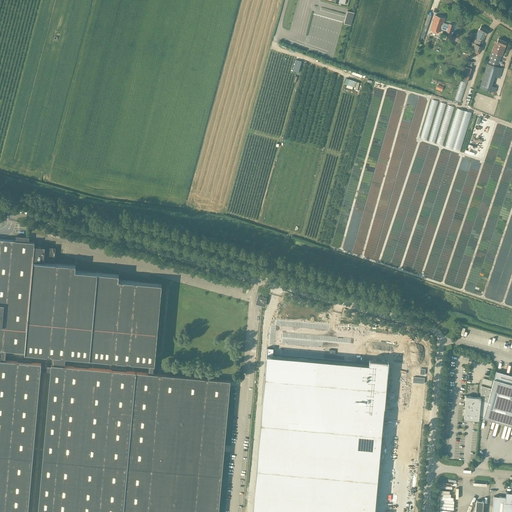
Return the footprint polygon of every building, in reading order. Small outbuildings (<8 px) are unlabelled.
[(348,24),(351,25),(354,12),(351,11),(348,10),(344,23),(348,24)] [(440,32),(441,28),(447,30),(446,31),(451,33),(454,25),(449,23),(449,25),(443,23),(445,19),(435,15),(430,29),(440,32)] [(426,19),(420,37),(424,38),(429,21),(426,19)] [(483,40),(488,31),(481,26),(475,36),(469,52),(478,55),(479,52),(480,52),(482,47),(481,46),(483,40)] [(495,42),(491,52),(501,55),(501,56),(505,46),(506,42),(498,39),(497,43),(495,42)] [(491,52),(487,64),(496,67),(497,65),(501,55),(491,52)] [(295,59),(292,71),(298,72),(301,61),(295,59)] [(487,64),(480,87),(480,88),(494,92),(495,88),(496,87),(491,86),(491,84),(493,77),(494,77),(498,78),(501,68),(496,67),(487,64)] [(465,66),(460,80),(467,82),(471,68),(465,66)] [(346,78),(344,87),(357,90),(359,81),(346,78)] [(436,143),(443,145),(454,106),(447,104),(439,102),(439,101),(440,99),(432,97),(421,138),(428,140),(428,141),(436,143)] [(471,112),(456,108),(446,147),(461,151),(471,112)] [(264,306),(266,298),(259,296),(257,304),(264,306)] [(276,307),(274,339),(288,340),(289,331),(287,331),(288,317),(290,317),(291,309),(276,307)] [(267,347),(252,511),(374,511),(388,365),(388,360),(369,359),(369,363),(272,355),(273,348),(267,347)] [(511,375),(496,371),(494,379),(491,388),(481,386),(480,397),(466,396),(464,419),(470,420),(479,420),(479,415),(483,416),(483,418),(511,425),(511,375)] [(510,511),(511,494),(511,492),(506,492),(506,497),(494,496),(492,511),(510,511)] [(482,511),(484,501),(476,500),(475,511),(482,511)]
